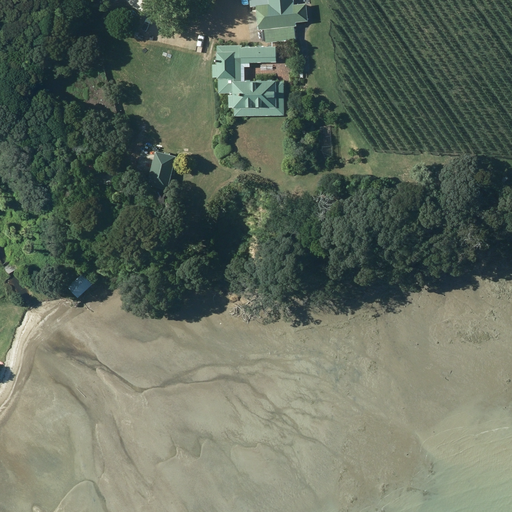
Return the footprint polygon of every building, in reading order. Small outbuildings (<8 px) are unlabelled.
[(296,5),(295,0),(252,0),(253,6),(258,6),(261,30),(266,29),(267,43),(296,40),(295,26),(297,26),(297,22),(309,21),(307,4),(296,5)] [(235,116),(286,116),(286,81),(243,82),(242,63),(277,62),(277,47),(243,47),(243,46),(219,46),(219,64),(214,64),(214,77),(219,77),(219,93),(230,93),(230,108),(235,108),(235,116)] [(156,152),(149,185),(170,189),(178,157),(156,152)] [(88,176),(97,174),(94,161),(85,163),(88,176)] [(144,192),(125,184),(120,196),(133,200),(133,198),(141,201),(144,192)] [(84,273),(70,286),(80,297),(94,284),(84,273)]
